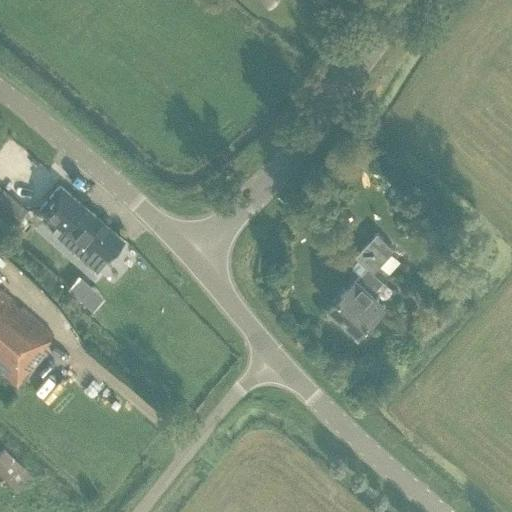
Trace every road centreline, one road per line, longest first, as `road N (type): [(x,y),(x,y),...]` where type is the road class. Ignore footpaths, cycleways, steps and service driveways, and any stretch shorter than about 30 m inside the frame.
road 1 (tertiary): [(190,260),(312,134),(408,0)]
road 2 (tertiary): [(190,260),(0,93)]
road 3 (tertiary): [(438,511),(268,354)]
road 4 (unclassified): [(139,511),(268,354)]
road 5 (tertiary): [(268,354),(190,260)]
